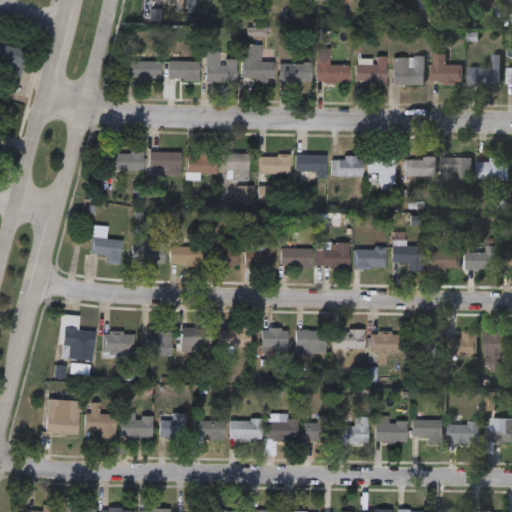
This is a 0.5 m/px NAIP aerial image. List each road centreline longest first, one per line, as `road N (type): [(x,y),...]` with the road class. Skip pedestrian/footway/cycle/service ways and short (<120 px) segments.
road 1 (residential): [(0,462),(156,475),(511,483)]
road 2 (residential): [(37,283),(89,296),(511,303)]
road 3 (residential): [(45,94),(146,119),(511,121)]
road 4 (secondary): [(0,436),(107,0)]
road 5 (secondary): [(66,0),(0,263)]
